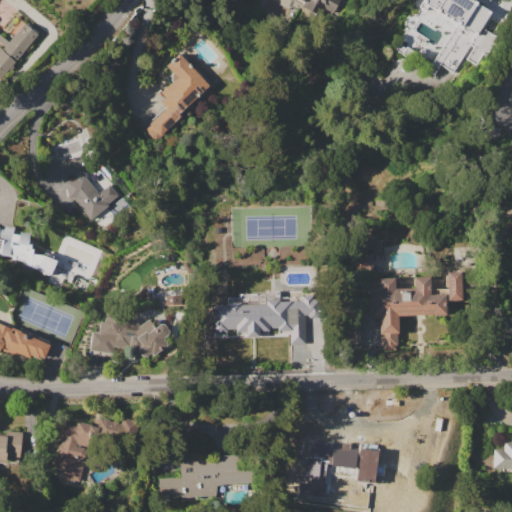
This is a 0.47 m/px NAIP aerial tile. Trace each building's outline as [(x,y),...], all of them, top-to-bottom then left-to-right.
[(302,0),(301,3),(329,18),(338,0),(302,0)] [(422,0),(473,0),(491,11),(452,73),(439,65),(433,74),(426,69),(455,23),(421,2),(422,0)] [(0,35),(7,41),(23,22),(37,34),(0,78),(0,35)] [(178,54),(208,85),(179,113),(183,116),(156,142),(145,131),(150,126),(148,124),(165,109),(159,103),(165,97),(161,93),(166,88),(165,86),(175,77),(165,67),(178,54)] [(73,197),(67,198),(65,178),(47,180),(44,163),(46,163),(44,151),(54,150),(55,162),(64,160),(64,162),(82,160),(84,175),(99,192),(108,185),(117,196),(108,204),(90,219),(73,197)] [(0,255),(50,272),(54,259),(30,251),(32,245),(25,243),(29,233),(18,230),(18,231),(2,226),(1,227),(0,227),(0,255)] [(372,270),(357,270),(356,254),(371,254),(372,270)] [(369,289),(378,289),(377,277),(393,277),(394,288),(401,288),(401,290),(410,290),(410,288),(413,288),(413,277),(429,276),(430,294),(446,294),(445,272),(460,271),(460,301),(444,302),(445,314),(397,315),(398,334),(396,334),(397,346),(394,346),(394,350),(383,350),(383,346),(381,346),(380,334),(379,334),(378,316),(370,316),(370,314),(362,314),(362,302),(370,302),(369,289)] [(162,295),(162,304),(180,304),(180,295),(162,295)] [(212,305),(267,304),(267,308),(286,307),(286,301),(312,300),(312,317),(293,317),(293,330),(277,331),(277,328),(268,328),(268,330),(257,331),(257,332),(246,332),(246,331),(213,332),(212,305)] [(148,319),(155,327),(159,324),(163,324),(168,331),(168,334),(164,338),(168,343),(153,356),(150,353),(143,358),(140,353),(139,356),(89,350),(91,332),(98,333),(100,321),(104,322),(106,311),(126,314),(125,328),(135,329),(148,319)] [(0,323),(8,327),(6,330),(14,333),(15,330),(50,344),(44,358),(40,356),(38,359),(31,356),(30,358),(17,353),(16,356),(0,350),(0,323)] [(79,481),(62,476),(64,468),(54,466),(61,438),(54,436),(57,423),(64,425),(66,420),(92,426),(86,450),(83,449),(83,451),(85,454),(85,456),(81,458),(80,460),(84,461),(79,481)] [(0,434),(5,435),(6,431),(21,432),(18,456),(6,455),(5,460),(0,459),(0,434)] [(493,449),(502,450),(503,441),(511,442),(511,431),(511,469),(492,468),(493,449)] [(395,444),(405,434),(417,445),(414,448),(410,452),(408,469),(391,466),(395,444)] [(381,443),(370,495),(347,490),(350,476),(324,471),(324,457),(331,439),(357,444),(358,439),(370,439),(381,443)] [(237,454),(238,467),(252,466),(253,482),(209,486),(209,491),(161,495),(160,479),(180,477),(178,455),(197,453),(197,460),(215,458),(215,456),(237,454)]
